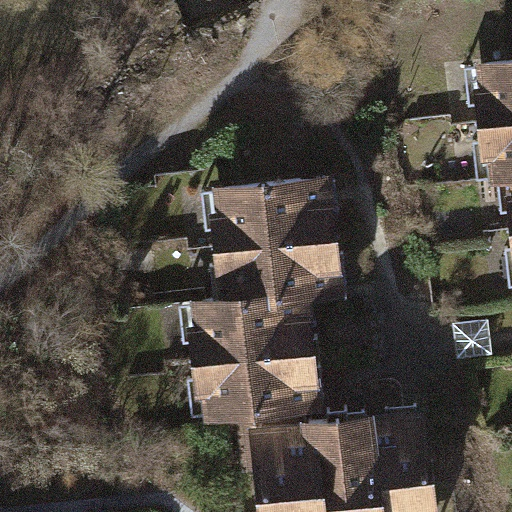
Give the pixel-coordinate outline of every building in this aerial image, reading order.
[(511,59),(471,65),(486,185),(508,183),(511,182),(511,59)] [(333,173),(207,186),(218,297),(276,291),(278,302),(315,298),(346,295),(333,173)] [(218,297),(187,300),(200,422),(238,417),(300,411),(326,408),(315,298),(278,302),(276,291),(218,297)] [(494,353),(490,317),(454,322),(458,357),(494,353)] [(238,417),(247,511),(440,511),(430,404),(301,418),(300,411),(238,417)]
